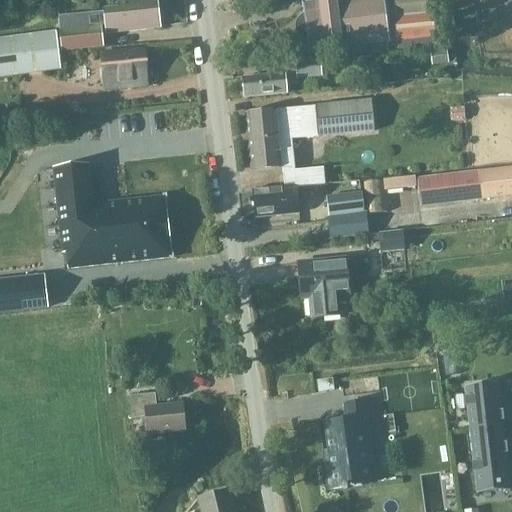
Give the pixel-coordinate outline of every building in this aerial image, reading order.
[(106,35),(161,30),(157,0),(137,0),(116,2),(117,10),(104,12),(106,35)] [(310,53),(349,48),(350,55),(368,53),(367,46),(396,43),(397,52),(412,50),(412,49),(434,46),(433,38),(436,38),(433,14),(395,18),(392,0),(343,0),(303,5),(304,11),(301,12),(299,14),(297,15),(295,18),(294,20),(293,22),(293,25),(293,27),(294,30),(295,32),(296,35),(298,36),(300,38),(303,39),(305,40),(308,40),(310,53)] [(102,48),(100,26),(59,30),(61,52),(102,48)] [(0,79),(60,72),(54,34),(0,41),(0,79)] [(103,93),(147,88),(142,50),(99,56),(103,93)] [(432,65),(448,63),(447,52),(431,54),(432,65)] [(319,61),(294,64),(296,81),(297,81),(322,78),(319,61)] [(285,74),(242,79),(244,100),(287,95),(286,85),(298,84),(297,81),(296,81),(294,64),(284,66),(285,74)] [(204,97),(206,86),(190,85),(189,95),(204,97)] [(246,146),(291,141),(375,132),(371,103),(243,115),(246,146)] [(105,107),(89,109),(89,117),(106,115),(105,107)] [(465,108),(454,109),(455,121),(465,120),(465,108)] [(284,190),(296,189),(324,186),(323,170),(294,172),(291,141),(246,146),(249,173),(282,170),(284,189),(284,190)] [(172,261),(165,199),(88,209),(83,167),(52,170),(60,255),(65,255),(67,271),(172,261)] [(420,209),(511,198),(511,168),(417,180),(419,200),(420,209)] [(381,180),(382,191),(415,188),(414,177),(381,180)] [(384,213),(382,191),(381,180),(363,182),(367,215),(370,214),(384,213)] [(254,222),(299,216),(296,189),(284,190),(284,189),(253,192),(254,222)] [(328,217),(362,213),(360,194),(326,197),(328,217)] [(329,240),(372,236),(370,214),(367,215),(327,219),(329,240)] [(404,251),(402,232),(378,235),(380,254),(404,251)] [(311,319),(341,317),(340,299),(349,298),(346,262),(297,266),(301,301),(308,300),(311,319)] [(43,277),(0,281),(0,313),(47,309),(43,277)] [(469,433),(503,430),(498,384),(464,388),(469,433)] [(181,406),(155,409),(153,396),(128,398),(130,421),(144,419),(146,437),(183,433),(181,406)] [(375,420),(372,402),(342,406),(346,420),(326,423),(329,452),(323,453),(328,491),(369,484),(366,465),(372,465),(370,450),(401,446),(399,437),(371,442),(368,421),(375,420)] [(383,425),(385,436),(395,434),(393,423),(383,425)] [(510,491),(503,430),(469,433),(476,495),(477,495),(476,489),(496,486),(496,488),(502,487),(501,486),(507,485),(508,491),(510,491)] [(233,511),(229,493),(198,501),(200,511),(233,511)]
